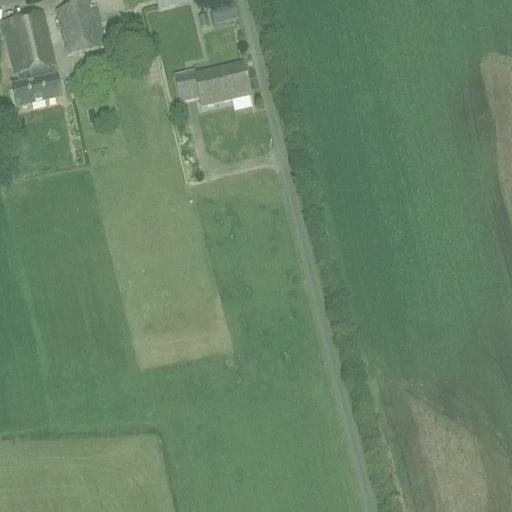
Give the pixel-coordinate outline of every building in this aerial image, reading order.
[(11,0),(14,10),(57,0),(11,0)] [(199,0),(155,0),(158,11),(200,2),(199,0)] [(65,59),(106,49),(97,8),(92,9),(91,5),(55,13),(65,59)] [(213,28),(238,22),(233,5),(209,11),(213,28)] [(17,112),(62,102),(44,15),(3,24),(14,79),(17,78),(19,88),(12,90),(17,112)] [(242,67),(195,78),(194,75),(174,79),(180,106),(199,101),(201,110),(249,98),(242,67)]
